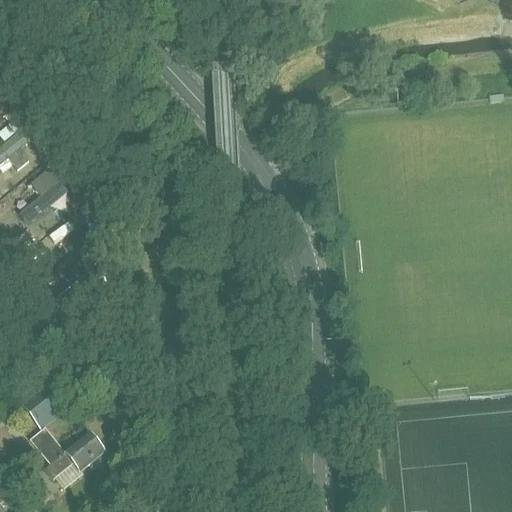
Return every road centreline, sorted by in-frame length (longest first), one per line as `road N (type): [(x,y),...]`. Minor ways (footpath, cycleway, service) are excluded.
road 1 (tertiary): [(313,511),(312,310),(294,231),(244,152),(103,0)]
road 2 (unclassified): [(137,412),(0,244)]
